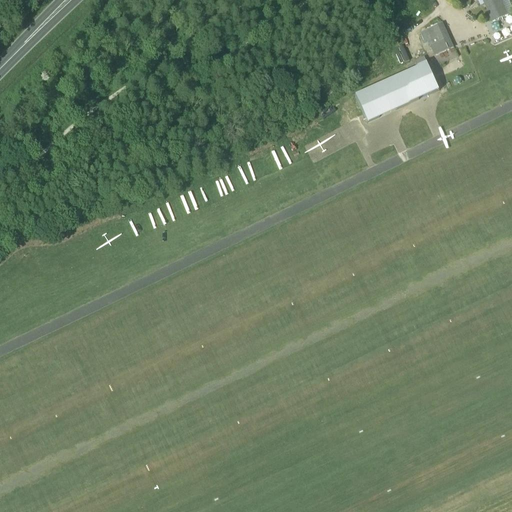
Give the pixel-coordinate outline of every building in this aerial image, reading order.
[(481,0),(493,25),(500,21),(508,18),(500,1),(499,0),(480,0),(481,0)] [(511,8),(508,0),(502,0),(500,1),(508,18),(511,15),(511,8)] [(431,48),(436,57),(453,49),(442,25),(427,31),(432,41),(434,46),(431,48)] [(428,43),(432,41),(427,31),(420,35),(424,44),(428,43)] [(402,48),(396,51),(402,64),(408,61),(402,48)] [(415,63),(418,69),(427,65),(425,59),(415,63)] [(418,69),(354,98),(367,125),(439,92),(427,65),(418,69)]
